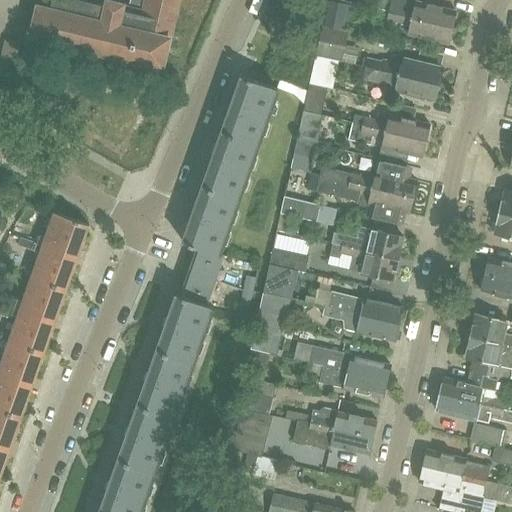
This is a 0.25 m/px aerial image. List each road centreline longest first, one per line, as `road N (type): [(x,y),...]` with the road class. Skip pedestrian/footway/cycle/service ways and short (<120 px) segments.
road 1 (residential): [(383,511),(446,239),(444,206),(460,138),(473,122),(487,21),(498,0)]
road 2 (unclassified): [(35,511),(147,231)]
road 3 (unclassified): [(147,231),(244,0)]
road 4 (residential): [(147,231),(0,137)]
